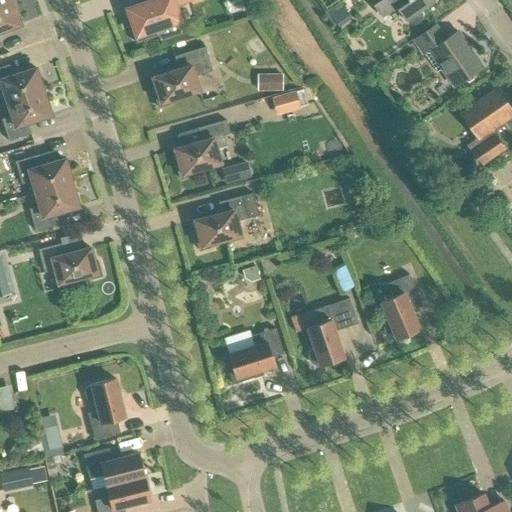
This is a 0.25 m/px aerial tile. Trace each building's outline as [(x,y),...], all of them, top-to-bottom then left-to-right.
[(154,0),(155,2),(130,10),(133,17),(128,19),(137,43),(159,36),(156,27),(178,20),(173,6),(191,0),(154,0)] [(327,10),(338,26),(351,17),(340,0),(327,10)] [(433,0),(370,0),(382,16),(396,7),(406,21),(409,23),(412,24),(415,24),(418,23),(421,20),(422,17),(422,14),(421,11),(434,1),(433,0)] [(0,44),(2,44),(0,38),(0,32),(21,25),(13,1),(0,5),(0,44)] [(414,40),(424,54),(430,51),(455,87),(482,67),(457,31),(445,40),(435,25),(414,40)] [(154,94),(159,108),(170,104),(169,100),(199,91),(195,76),(213,71),(205,47),(175,56),(179,69),(153,78),(158,92),(154,94)] [(0,92),(4,91),(8,103),(44,91),(36,68),(13,76),(9,65),(0,67),(0,92)] [(256,72),(256,90),(282,89),(282,72),(256,72)] [(271,96),(276,114),(299,107),(299,105),(307,103),(302,88),(294,91),(294,90),(271,96)] [(477,138),(478,138),(482,144),(472,151),(481,165),(505,148),(491,129),(511,114),(511,110),(498,90),(461,115),(477,138)] [(2,119),(9,141),(32,134),(28,123),(52,115),(44,91),(8,103),(12,116),(2,119)] [(417,118),(410,108),(401,115),(408,125),(417,118)] [(224,135),(230,133),(226,120),(197,128),(201,141),(175,149),(179,164),(176,165),(180,179),(191,176),(190,172),(221,163),(217,149),(227,146),(224,135)] [(32,181),(36,193),(72,183),(65,159),(42,166),(38,155),(15,162),(22,184),(32,181)] [(234,165),(238,179),(251,175),(246,161),(234,165)] [(29,209),(36,231),(59,224),(56,213),(79,206),(72,183),(36,193),(40,206),(29,209)] [(253,193),(218,202),(221,213),(195,220),(199,235),(196,236),(199,251),(211,248),(210,244),(241,236),(237,221),(259,215),(253,193)] [(45,272),(55,269),(59,284),(90,275),(91,279),(102,276),(98,262),(95,263),(91,248),(65,255),(62,243),(39,250),(45,272)] [(240,270),(242,278),(249,282),(258,279),(254,265),(240,270)] [(386,324),(384,328),(384,332),(385,335),(389,338),(392,339),(396,339),(419,329),(408,304),(420,299),(409,274),(386,284),(392,298),(381,302),(389,322),(386,324)] [(358,323),(349,298),(314,310),(318,324),(308,328),(315,348),(311,350),(309,353),(308,357),(310,361),(313,364),(316,365),(320,365),(344,357),(335,331),(358,323)] [(275,328),(251,336),(254,346),(229,354),(231,362),(226,364),(226,365),(227,365),(233,384),(254,377),(255,378),(256,378),(254,372),(274,365),(272,357),(284,354),(275,328)] [(86,397),(88,400),(92,402),(96,402),(98,410),(88,413),(95,440),(121,433),(117,419),(125,417),(115,378),(92,384),(92,385),(88,386),(85,390),(85,393),(86,397)] [(47,439),(49,450),(62,448),(59,436),(47,439)] [(104,476),(106,486),(145,476),(139,453),(112,460),(109,448),(83,454),(90,479),(104,476)] [(30,467),(1,473),(5,492),(34,485),(30,467)] [(95,500),(97,511),(125,511),(124,506),(151,500),(145,476),(106,486),(109,497),(95,500)] [(508,511),(504,501),(489,507),(483,494),(455,505),(458,511),(508,511)]
